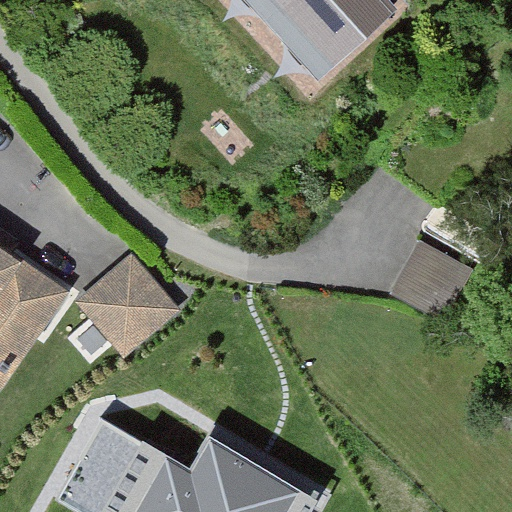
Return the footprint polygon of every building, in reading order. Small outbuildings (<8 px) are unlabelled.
[(397,4),(392,0),(260,0),(323,70),(397,4)] [(452,265),(428,251),(406,288),(431,302),(452,265)] [(0,397),(64,311),(0,263),(0,397)] [(171,324),(132,281),(95,315),(133,358),(171,324)] [(191,469),(103,420),(59,501),(79,511),(311,511),(318,500),(207,439),(191,469)]
